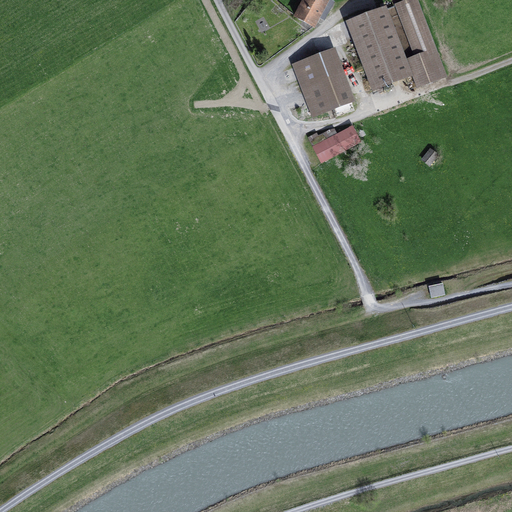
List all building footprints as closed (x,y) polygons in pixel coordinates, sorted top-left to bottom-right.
[(241,0),(234,0),(230,5),(235,9),(242,0),(241,0)] [(305,0),(296,18),(314,27),(319,17),(324,19),(329,10),(325,7),(328,0),(305,0)] [(328,0),(325,7),(329,10),(334,2),(330,0),(328,0)] [(411,63),(407,64),(387,10),(352,23),(357,36),(352,38),(355,45),(360,43),(377,88),(415,74),(419,86),(445,76),(416,0),(411,0),(397,6),(417,58),(410,61),(411,63)] [(351,101),(333,52),(295,66),(314,115),(351,101)] [(322,162),(360,143),(352,128),(328,140),(325,134),(311,141),(322,162)] [(431,150),(423,160),(430,166),(438,156),(431,150)] [(445,295),(443,284),(429,287),(432,298),(445,295)]
